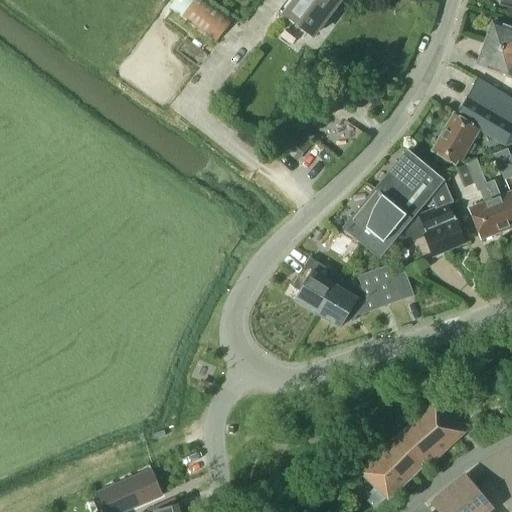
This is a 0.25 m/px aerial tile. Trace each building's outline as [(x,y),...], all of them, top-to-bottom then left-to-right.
[(203,0),(173,0),(167,8),(213,44),(231,21),(203,0)] [(286,0),(278,10),(282,13),(312,37),(340,0),(286,0)] [(511,0),(499,0),(498,5),(511,9),(511,0)] [(484,42),(511,52),(511,29),(491,21),(484,42)] [(511,52),(484,42),(476,63),(511,76),(511,52)] [(431,151),(455,166),(458,161),(461,163),(479,131),(506,147),(511,144),(511,100),(477,79),(457,117),(452,114),(431,151)] [(333,115),(349,92),(334,82),(318,105),(333,115)] [(294,125),(277,144),(291,155),(307,137),(294,125)] [(494,153),(504,180),(511,176),(511,161),(510,154),(507,148),(494,153)] [(407,151),(405,153),(374,190),(411,220),(443,181),(407,151)] [(468,208),(481,242),(504,232),(486,183),(477,160),(456,168),(464,188),(474,184),(477,192),(479,191),(483,202),(468,208)] [(494,180),(486,183),(504,232),(511,229),(511,190),(500,195),(494,180)] [(341,229),(360,244),(378,259),(411,220),(374,190),(341,229)] [(444,254),(466,244),(456,220),(455,221),(449,203),(419,215),(425,233),(423,234),(432,259),(435,257),(436,258),(444,255),(444,254)] [(336,235),(332,245),(331,246),(345,253),(350,242),(336,235)] [(295,301),(317,314),(318,314),(334,286),(340,276),(319,264),(311,259),(293,286),(292,285),(291,286),(301,292),(295,301)] [(356,299),(334,286),(318,314),(339,327),(345,318),(353,322),(357,315),(413,297),(405,273),(393,276),(389,265),(357,277),(365,301),(359,303),(355,301),(356,299)] [(424,463),(426,466),(467,430),(447,407),(440,413),(432,404),(400,433),(360,473),(388,500),(424,463)] [(164,431),(153,435),(154,440),(165,436),(164,431)] [(135,481),(144,502),(162,494),(153,473),(135,481)] [(433,503),(440,511),(485,511),(490,508),(465,477),(433,503)] [(126,510),(144,502),(135,481),(135,480),(117,489),(126,510)] [(105,511),(119,511),(126,510),(117,489),(116,488),(98,496),(105,511)]
